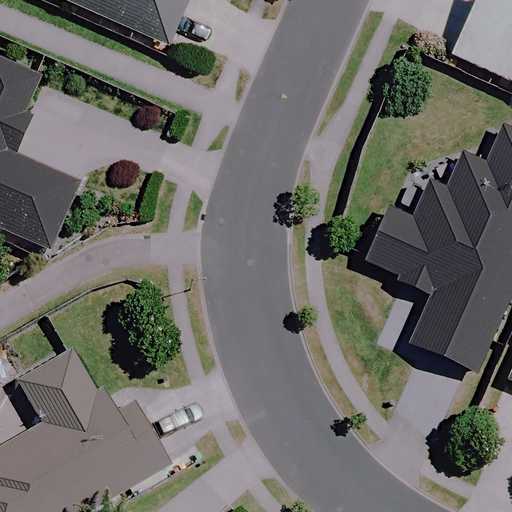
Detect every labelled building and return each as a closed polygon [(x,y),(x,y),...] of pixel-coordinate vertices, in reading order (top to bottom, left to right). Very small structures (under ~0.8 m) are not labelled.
[(59,0),(166,44),(184,0),(59,0)] [(511,1),(509,0),(486,0),(458,57),(511,84),(511,1)] [(0,234),(51,257),(81,190),(15,160),(31,124),(24,121),(42,80),(0,61),(0,234)] [(511,295),(511,135),(507,133),(491,171),(466,160),(451,195),(436,188),(419,226),(394,215),(370,269),(433,297),(411,348),(475,377),(511,295)] [(0,511),(104,511),(177,468),(139,406),(119,418),(81,354),(20,391),(44,431),(0,458),(0,511)]
